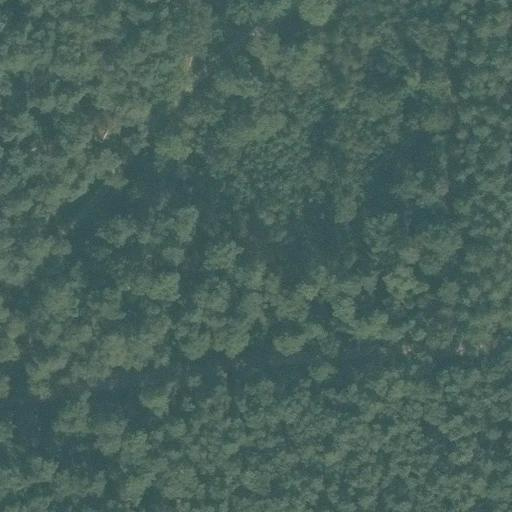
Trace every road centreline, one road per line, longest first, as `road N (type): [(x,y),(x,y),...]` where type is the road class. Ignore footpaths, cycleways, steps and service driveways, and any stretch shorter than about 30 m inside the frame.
road 1 (track): [(0,281),(199,70),(295,0)]
road 2 (track): [(174,369),(511,344)]
road 3 (track): [(0,400),(174,369)]
road 4 (track): [(196,11),(49,0)]
road 5 (track): [(178,511),(174,369)]
